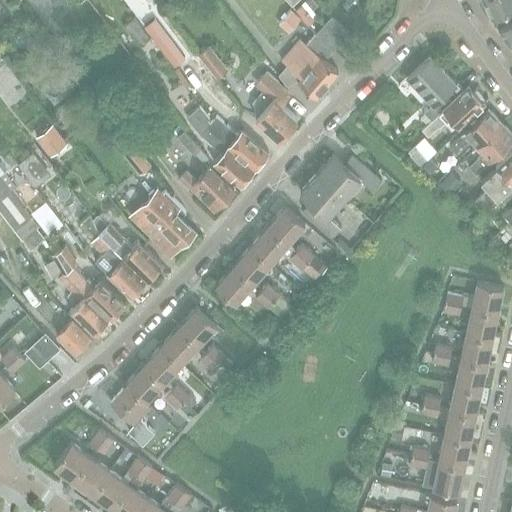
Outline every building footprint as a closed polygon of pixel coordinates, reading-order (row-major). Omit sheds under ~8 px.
[(511,0),(483,0),(491,16),(511,6),(511,0)] [(139,45),(149,38),(133,17),(123,24),(139,45)] [(511,45),(511,44),(511,17),(498,28),(511,45)] [(310,36),(328,52),(340,39),(322,23),(310,36)] [(174,63),(185,55),(162,25),(150,33),(174,63)] [(324,57),(328,52),(310,36),(303,44),(316,56),(297,78),(294,76),(289,80),(295,88),(309,100),(337,68),(324,57)] [(216,75),(227,67),(209,43),(197,51),(216,75)] [(431,119),(451,100),(444,93),(455,83),(429,55),(408,76),(432,102),(423,110),(431,119)] [(254,80),(273,95),(255,115),(279,135),(296,116),(279,101),(289,89),(265,68),(254,80)] [(473,91),(468,85),(451,100),(431,119),(422,128),(428,134),(438,125),(439,126),(450,115),(458,124),(483,101),(481,99),(483,97),(475,89),(473,91)] [(205,125),(209,120),(207,118),(209,116),(200,104),(186,115),(200,132),(221,150),(213,161),(239,183),(253,166),(205,125)] [(477,144),(502,122),(488,107),(452,140),(452,141),(449,144),(456,151),(470,137),(477,144)] [(236,131),(221,119),(215,113),(209,120),(205,125),(253,166),(268,149),(241,126),(236,131)] [(469,165),(476,172),(479,169),(480,169),(511,138),(511,132),(502,122),(477,144),(484,152),(469,165)] [(53,151),(64,142),(50,123),(35,134),(50,153),(53,151)] [(194,151),(200,146),(183,129),(177,135),(194,151)] [(139,171),(150,162),(132,140),(121,149),(139,171)] [(496,196),(511,181),(511,149),(481,178),(488,185),(474,198),(483,208),(496,196)] [(316,171),(344,195),(360,177),(373,188),(382,178),(358,157),(350,166),(333,151),(316,171)] [(234,187),(208,162),(193,177),(187,171),(181,178),(213,209),(234,187)] [(328,213),(344,195),(316,171),(300,189),(317,204),(309,212),(333,234),(341,224),(328,213)] [(0,194),(8,188),(1,178),(0,179),(0,194)] [(511,181),(496,196),(502,202),(511,192),(511,181)] [(162,192),(156,186),(140,203),(151,214),(141,225),(170,253),(195,227),(182,215),(186,211),(182,206),(165,189),(162,192)] [(0,209),(16,197),(8,188),(0,194),(0,209)] [(0,210),(7,219),(23,207),(16,197),(0,209),(0,210)] [(285,204),(267,224),(287,241),(305,221),(285,204)] [(14,229),(30,216),(23,207),(7,219),(14,229)] [(88,213),(78,223),(89,239),(112,262),(105,270),(129,294),(145,278),(97,231),(88,213)] [(30,216),(14,229),(21,238),(38,226),(30,216)] [(107,220),(97,231),(145,278),(161,262),(136,238),(131,244),(107,220)] [(267,224),(250,243),(270,261),(281,249),(287,254),(289,252),(290,253),(295,248),(287,241),(267,224)] [(64,242),(52,252),(63,270),(85,292),(108,316),(124,300),(100,277),(93,284),(71,262),(75,258),(64,242)] [(301,242),(295,248),(308,259),(313,253),(301,242)] [(250,243),(233,263),(253,280),(270,261),(250,243)] [(290,253),(289,255),(302,266),(308,259),(295,248),(290,253)] [(233,263),(216,283),(235,300),(253,280),(233,263)] [(63,270),(58,276),(80,297),(70,308),(93,331),(108,316),(85,292),(63,270)] [(477,278),(471,305),(497,310),(503,284),(477,278)] [(266,281),(261,287),(274,298),(279,292),(266,281)] [(261,287),(255,294),(268,305),(274,298),(261,287)] [(447,290),(445,299),(461,303),(463,294),(447,290)] [(445,299),(443,308),(459,311),(461,303),(445,299)] [(197,304),(179,324),(198,342),(216,322),(197,304)] [(492,336),(497,311),(471,305),(466,331),(492,336)] [(75,350),(90,334),(72,316),(56,331),(75,350)] [(179,324),(161,343),(180,361),(198,342),(179,324)] [(486,362),(492,336),(466,331),(460,356),(486,362)] [(436,341),(434,350),(450,354),(452,345),(436,341)] [(161,343),(143,362),(163,380),(180,361),(161,343)] [(212,343),(206,349),(218,361),(224,354),(212,343)] [(13,345),(0,356),(6,362),(18,351),(13,345)] [(206,349),(200,355),(212,367),(218,361),(206,349)] [(434,350),(432,359),(448,363),(450,354),(434,350)] [(18,351),(6,362),(12,369),(24,357),(18,351)] [(481,387),(486,362),(460,356),(455,382),(481,387)] [(143,362),(125,382),(126,383),(128,385),(128,384),(145,400),(145,399),(163,380),(143,362)] [(0,400),(15,386),(4,375),(0,370),(0,400)] [(176,381),(170,387),(183,399),(188,404),(194,397),(176,381)] [(475,413),(481,387),(455,382),(449,407),(475,413)] [(122,388),(110,401),(133,422),(128,428),(143,442),(153,430),(145,422),(146,421),(140,415),(150,404),(145,399),(145,400),(128,384),(128,385),(123,389),(122,388)] [(170,387),(164,394),(177,405),(183,399),(170,387)] [(425,393),(423,401),(439,405),(441,396),(425,393)] [(423,401),(421,410),(437,414),(439,405),(423,401)] [(470,438),(475,413),(449,407),(444,433),(470,438)] [(99,426),(89,440),(96,445),(106,432),(99,426)] [(106,432),(96,445),(104,451),(113,437),(106,432)] [(444,433),(438,458),(464,464),(470,438),(444,433)] [(71,440),(53,464),(73,478),(90,454),(71,440)] [(414,444),(412,453),(428,456),(430,448),(414,444)] [(412,453),(410,461),(426,465),(428,456),(412,453)] [(90,454),(73,478),(92,492),(110,468),(90,454)] [(138,454),(128,468),(135,473),(145,459),(138,454)] [(438,458),(433,485),(458,490),(464,464),(438,458)] [(145,459),(135,473),(142,478),(152,465),(145,459)] [(110,468),(92,492),(112,505),(129,481),(110,468)] [(129,481),(112,505),(121,511),(135,511),(148,495),(129,481)] [(166,495),(173,501),(183,487),(176,482),(166,495)] [(183,487),(173,501),(181,506),(190,492),(183,487)] [(431,492),(426,511),(453,511),(457,498),(431,492)] [(148,495),(135,511),(165,511),(167,509),(173,501),(166,495),(160,503),(148,495)]
